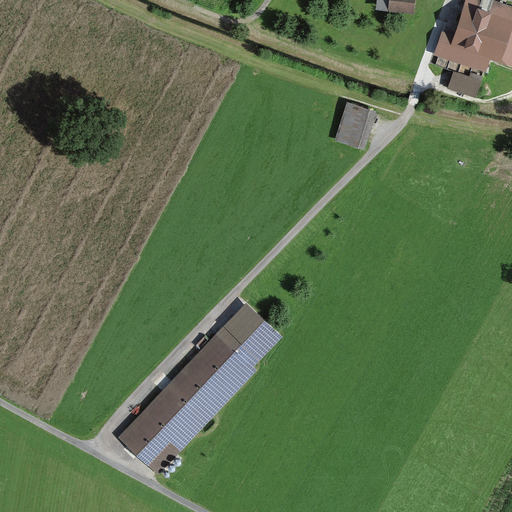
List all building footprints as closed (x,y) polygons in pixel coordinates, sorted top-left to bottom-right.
[(412,0),(385,0),(385,9),(411,11),(412,0)] [(469,0),(459,33),(447,29),(439,54),(490,70),(495,53),(511,58),(511,6),(492,0),(469,0)] [(484,80),(457,71),(451,88),(479,97),(484,80)] [(379,111),(351,102),(339,140),(367,148),(379,111)] [(246,300),(118,436),(159,473),(257,369),(254,366),(283,335),(246,300)]
